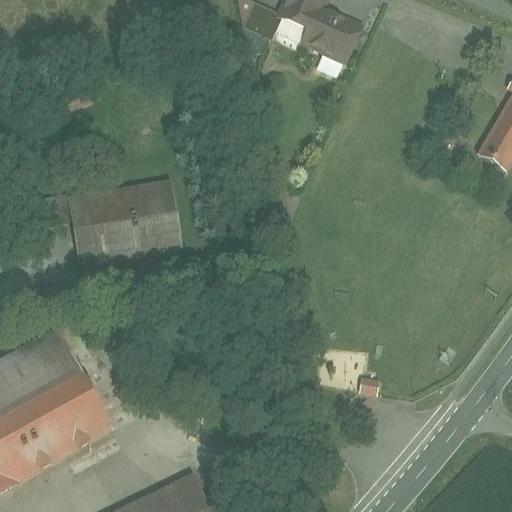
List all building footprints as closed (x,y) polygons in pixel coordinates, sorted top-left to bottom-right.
[(239,0),(229,23),(246,30),(257,5),(245,0),(239,0)] [(333,0),(287,0),(281,15),(279,19),(308,31),(318,36),(327,13),(333,0)] [(257,5),(246,30),(270,40),(279,19),(281,15),(257,5)] [(365,29),(327,13),(318,36),(308,31),(301,46),(349,66),(365,29)] [(270,40),(246,30),(235,56),(259,66),(270,40)] [(67,101),(51,107),(55,119),(100,103),(92,83),(64,93),(67,101)] [(157,93),(117,111),(134,150),(174,133),(157,93)] [(511,101),(479,159),(509,176),(511,169),(511,101)] [(267,218),(283,217),(280,173),(265,174),(267,218)] [(69,204),(80,265),(182,246),(170,185),(69,204)] [(0,365),(0,439),(25,482),(114,431),(57,332),(0,365)] [(363,383),(358,382),(356,395),(374,398),(376,385),(363,383)] [(0,496),(25,482),(0,439),(0,496)] [(212,511),(195,479),(129,511),(212,511)]
